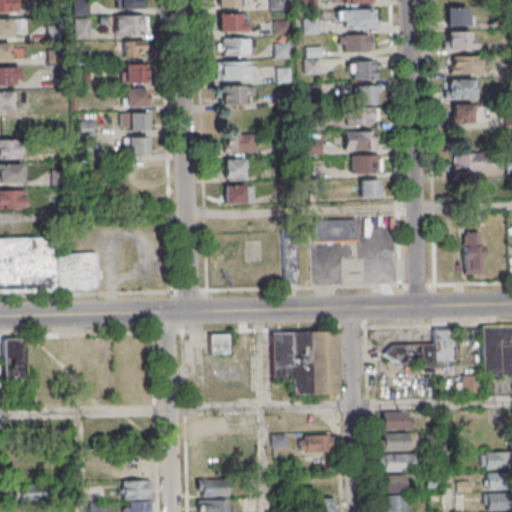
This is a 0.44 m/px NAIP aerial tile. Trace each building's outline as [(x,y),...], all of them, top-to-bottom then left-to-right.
[(0,0),(11,0),(11,13),(0,13),(0,0)] [(122,0),(143,0),(143,11),(123,11),(122,0)] [(220,0),(243,0),(243,7),(221,8),(220,0)] [(275,0),(289,0),(290,11),(275,11),(275,0)] [(304,0),(318,0),(319,12),(304,13),(304,0)] [(465,7),(445,7),(445,25),(465,25),(465,7)] [(351,12),(374,11),(374,30),(351,30),(351,12)] [(220,15),(243,15),(243,33),(221,34),(220,15)] [(116,17),(147,17),(147,36),(117,36),(116,17)] [(86,37),(86,19),(75,19),(75,37),(86,37)] [(304,20),(319,20),(320,35),(305,35),(304,20)] [(0,21),(13,21),(13,39),(0,39),(0,21)] [(275,21),(290,21),(290,35),(276,36),(275,21)] [(446,49),(474,49),(474,31),(446,31),(446,49)] [(372,51),(372,34),(337,34),(337,51),(372,51)] [(225,39),(247,39),(248,57),(225,58),(225,39)] [(126,42),(147,42),(147,60),(127,61),(126,42)] [(276,44),(291,44),(291,59),(277,59),(276,44)] [(0,45),(11,45),(11,64),(0,64),(0,45)] [(448,74),(479,74),(479,55),(448,55),(448,74)] [(305,60),(320,60),(320,75),(306,75),(305,60)] [(224,64),(246,63),(247,82),(224,82),(224,64)] [(353,64),(376,63),(376,81),(354,82),(353,64)] [(126,66),(147,66),(147,85),(127,85),(126,66)] [(0,69),(14,69),(14,87),(0,87),(0,69)] [(278,69),(293,69),(293,84),(279,84),(278,69)] [(451,82),(473,82),(474,100),(451,101),(451,82)] [(307,86),(322,85),(322,100),(308,101),(307,86)] [(353,103),(375,104),(376,86),(354,85),(353,103)] [(223,89),(246,88),(246,106),(224,107),(223,89)] [(127,91),(148,90),(148,109),(127,109),(127,91)] [(0,93),(13,93),(14,112),(0,112),(0,93)] [(280,94),(294,93),(295,108),(280,109),(280,94)] [(448,103),(448,122),(473,122),(473,103),(448,103)] [(376,107),(344,107),(344,124),(376,124),(376,107)] [(129,115),(150,115),(150,133),(130,134),(129,115)] [(0,117),(14,117),(15,136),(0,136),(0,117)] [(354,134),(377,133),(377,151),(355,152),(354,134)] [(223,134),(223,152),(251,152),(251,134),(223,134)] [(130,140),(150,139),(151,158),(130,158),(130,140)] [(308,141),(323,141),(323,156),(309,156),(308,141)] [(0,142),(16,142),(16,160),(0,160),(0,142)] [(470,181),(470,172),(484,172),(484,153),(448,153),(448,181),(470,181)] [(357,157),(380,156),(380,175),(357,175),(357,157)] [(222,158),(222,177),(243,177),(243,158),(222,158)] [(0,167),(23,167),(23,185),(0,186),(0,167)] [(377,179),(358,179),(358,198),(377,198),(377,179)] [(251,185),(223,185),(223,203),(251,203),(251,185)] [(0,192),(26,192),(27,211),(0,211),(0,192)] [(354,241),(354,221),(313,220),(313,241),(354,241)] [(481,274),(481,232),(461,232),(461,274),(481,274)] [(0,292),(97,291),(96,252),(53,252),(53,237),(0,237),(0,292)] [(281,286),(295,286),(295,239),(281,239),(281,286)] [(479,376),(511,376),(511,325),(479,325),(479,376)] [(452,362),(452,328),(431,328),(431,343),(386,344),(386,363),(452,362)] [(290,394),(335,394),(334,331),(269,331),(270,378),(290,378),(290,394)] [(207,355),(228,355),(228,333),(207,333),(207,355)] [(1,339),(1,380),(25,380),(25,339),(1,339)] [(459,392),(478,392),(478,375),(459,375),(459,392)] [(487,410),(491,437),(511,433),(511,424),(511,415),(502,417),(501,408),(487,410)] [(411,411),(380,411),(381,450),(414,450),(414,431),(412,431),(411,411)] [(197,432),(224,432),(224,415),(197,415),(197,432)] [(270,447),(285,447),(285,433),(270,433),(270,447)] [(298,453),(330,453),(330,434),(298,434),(298,453)] [(229,455),(229,438),(198,438),(198,454),(229,455)] [(481,469),(511,469),(511,452),(481,452),(481,469)] [(412,471),(412,454),(378,454),(378,471),(412,471)] [(511,488),(511,473),(482,474),(482,489),(511,488)] [(328,492),(328,475),(299,476),(299,492),(328,492)] [(381,475),(381,491),(403,491),(403,475),(381,475)] [(226,495),(226,479),(196,479),(196,495),(226,495)] [(148,511),(149,480),(122,480),(121,511),(148,511)] [(484,509),(511,509),(511,493),(484,493),(484,509)] [(404,511),(405,495),(381,495),(381,511),(404,511)] [(333,511),(333,498),(303,498),(303,511),(333,511)] [(195,511),(227,511),(227,500),(196,500),(195,511)] [(89,510),(99,511),(100,503),(91,502),(89,510)]
